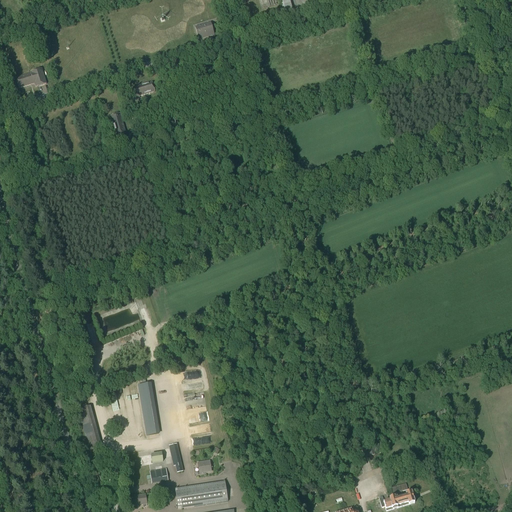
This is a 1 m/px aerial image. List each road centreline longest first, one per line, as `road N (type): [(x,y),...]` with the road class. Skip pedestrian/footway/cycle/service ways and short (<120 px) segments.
road 1 (track): [(367,474),(261,123),(0,200)]
road 2 (unclassified): [(87,511),(0,200)]
road 3 (track): [(306,276),(293,274),(156,327)]
road 4 (unknown): [(119,511),(95,383)]
